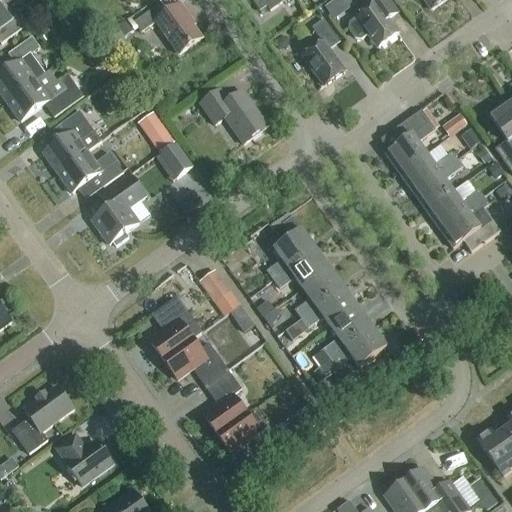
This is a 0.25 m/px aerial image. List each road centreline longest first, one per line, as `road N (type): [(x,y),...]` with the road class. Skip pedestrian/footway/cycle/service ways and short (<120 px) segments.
road 1 (unclassified): [(311,511),(452,417),(464,374),(433,306)]
road 2 (residential): [(83,319),(297,166)]
road 3 (residential): [(83,319),(224,511)]
road 4 (residential): [(332,142),(511,8)]
road 5 (residential): [(297,166),(411,320),(433,306)]
road 6 (residential): [(443,289),(332,142)]
road 7 (unclassified): [(332,142),(224,0)]
road 8 (residential): [(0,200),(83,319)]
